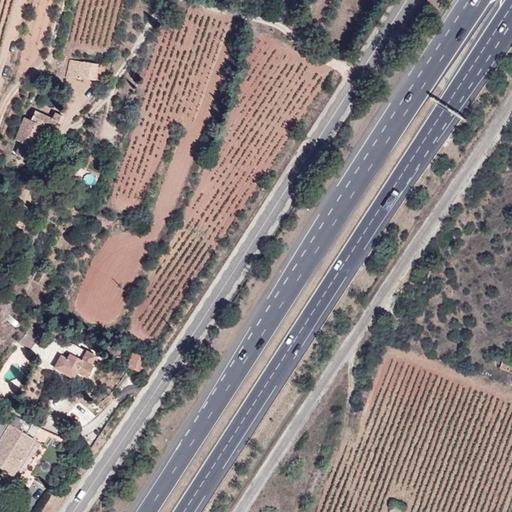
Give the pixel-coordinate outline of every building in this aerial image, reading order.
[(88,56),(88,60),(73,58),(71,75),(97,79),(100,61),(92,60),(93,57),(88,56)] [(30,109),(26,119),(19,116),(10,140),(14,141),(10,153),(20,157),(25,146),(28,147),(37,125),(48,128),(51,120),(57,122),(60,113),(50,109),(48,115),(30,109)] [(13,337),(25,345),(36,330),(37,327),(26,319),(13,337)] [(73,343),(69,350),(64,348),(61,355),(55,353),(49,366),(67,375),(71,368),(79,372),(86,361),(83,359),(87,350),(73,343)] [(139,357),(127,353),(122,364),(134,369),(139,357)] [(35,419),(20,411),(13,422),(28,431),(35,419)] [(28,431),(4,417),(0,423),(0,463),(6,467),(28,431)]
